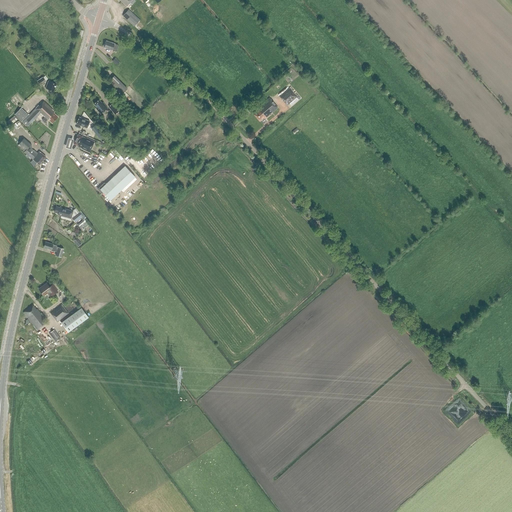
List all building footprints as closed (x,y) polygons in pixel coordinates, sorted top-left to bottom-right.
[(129,9),(123,16),(134,27),(140,20),(129,9)] [(116,51),(118,44),(116,44),(105,40),(103,47),(114,51),(116,51)] [(38,81),(37,81),(40,86),(46,82),(43,77),(40,79),(39,76),(36,78),(38,81)] [(127,89),(114,76),(108,82),(118,91),(116,93),(119,96),(121,94),(121,95),(127,89)] [(56,84),(50,82),(49,81),(46,89),(47,89),(53,92),(56,84)] [(297,97),(289,88),(279,96),(287,106),(297,97)] [(257,111),(253,114),(259,122),(264,117),(265,119),(278,108),(269,98),(256,110),(257,111)] [(96,107),(95,108),(100,113),(107,108),(103,102),(102,103),(99,99),(94,103),(96,107)] [(52,123),(58,117),(54,113),(54,112),(43,102),(36,109),(36,108),(22,123),(27,127),(40,114),(44,118),(42,121),(45,123),(48,119),(52,123)] [(113,103),(108,107),(115,115),(116,114),(117,115),(120,113),(119,111),(120,111),(113,103)] [(14,115),(22,121),(28,115),(21,108),(14,115)] [(15,116),(7,121),(10,125),(18,119),(15,116)] [(85,128),(88,121),(79,118),(76,125),(85,128)] [(95,125),(91,128),(99,138),(103,135),(95,125)] [(113,128),(108,132),(113,137),(118,133),(113,128)] [(48,141),(52,136),(47,131),(43,136),(48,141)] [(89,153),(94,142),(83,137),(83,138),(77,135),(73,144),(78,147),(89,153)] [(73,139),(68,138),(65,147),(70,149),(73,139)] [(24,152),(26,154),(25,156),(29,159),(31,157),(39,165),(46,157),(39,151),(37,153),(34,150),(34,151),(32,149),(32,145),(24,139),(18,145),(21,147),(20,148),(25,152),(24,152)] [(97,189),(102,194),(103,192),(110,200),(135,177),(125,166),(106,184),(103,183),(97,189)] [(69,210),(69,211),(60,209),(56,208),(55,213),(58,214),(58,216),(67,218),(71,219),(73,211),(69,210)] [(83,216),(79,212),(72,218),(75,223),(83,216)] [(82,245),(77,238),(74,241),(75,243),(75,244),(77,247),(78,246),(79,247),(82,245)] [(53,245),(53,244),(46,242),(44,248),(51,250),(51,251),(54,252),(55,251),(57,252),(56,256),(62,257),(64,249),(57,247),(57,246),(53,245)] [(49,293),(51,296),(58,291),(53,284),(50,286),(47,283),(38,289),(44,296),(49,293)] [(69,313),(62,304),(51,313),(58,322),(69,313)] [(35,310),(31,305),(22,311),(37,331),(48,323),(38,310),(36,311),(36,309),(35,310)] [(68,332),(89,317),(81,307),(61,322),(68,332)] [(61,338),(54,329),(49,333),(56,342),(61,338)] [(34,331),(27,336),(32,343),(25,347),(27,350),(21,354),(24,359),(39,350),(44,346),(34,331)]
